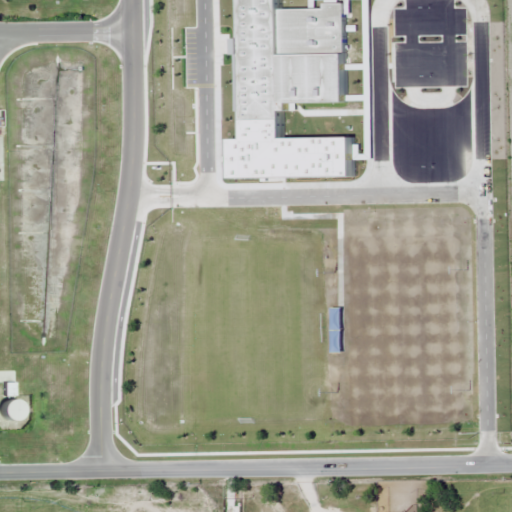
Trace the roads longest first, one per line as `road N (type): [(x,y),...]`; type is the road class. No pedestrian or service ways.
road 1 (tertiary): [(0,476),(511,468)]
road 2 (residential): [(101,476),(103,340),(131,171),(131,0)]
